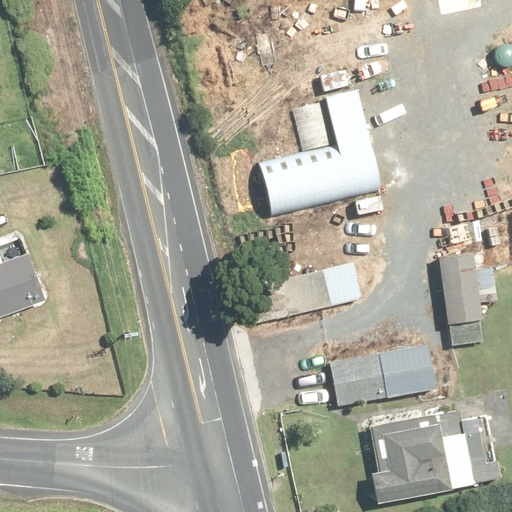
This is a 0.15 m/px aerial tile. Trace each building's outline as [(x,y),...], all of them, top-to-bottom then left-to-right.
[(376,189),(354,94),(323,101),(334,148),(256,166),(267,215),(376,189)] [(493,290),(486,253),(434,263),(450,349),(483,343),(474,294),(493,290)] [(0,319),(41,305),(24,258),(0,266),(0,319)] [(359,301),(350,265),(321,273),(330,308),(359,301)] [(430,392),(422,346),(327,363),(335,409),(430,392)] [(456,425),(454,415),(368,433),(376,473),(368,475),(375,508),(496,482),(483,420),(456,425)]
